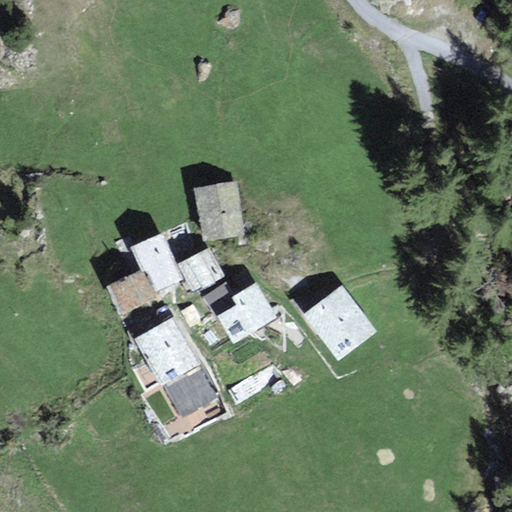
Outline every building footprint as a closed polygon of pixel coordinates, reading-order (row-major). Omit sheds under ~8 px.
[(238,186),(193,192),(200,246),(245,240),(238,186)] [(149,300),(183,284),(191,299),(224,282),(210,253),(177,270),(162,238),(128,253),(149,300)] [(137,278),(104,292),(117,322),(150,308),(137,278)] [(272,321),(253,289),(232,301),(225,288),(202,301),(229,347),(272,321)] [(338,290),(299,319),(335,366),(373,336),(338,290)] [(173,322),(132,345),(160,395),(201,372),(173,322)]
